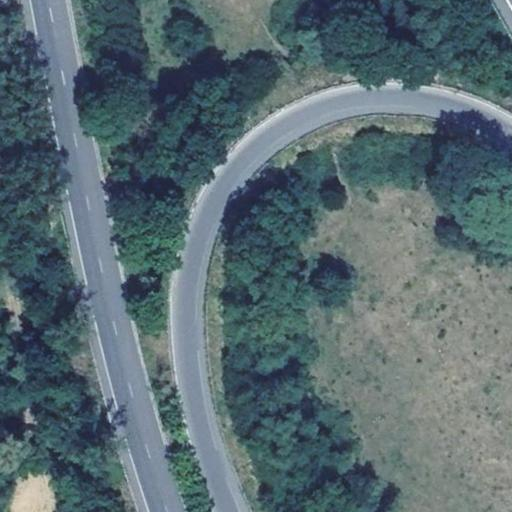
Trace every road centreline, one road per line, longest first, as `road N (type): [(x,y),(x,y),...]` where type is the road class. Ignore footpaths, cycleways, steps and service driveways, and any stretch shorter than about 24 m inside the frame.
road 1 (motorway): [(228,511),(194,409),(185,341),(192,230),(216,187),(246,151),(284,125),(357,95),(443,102),(511,130)]
road 2 (motorway): [(49,0),(120,346),(173,511)]
road 3 (track): [(48,511),(0,182)]
